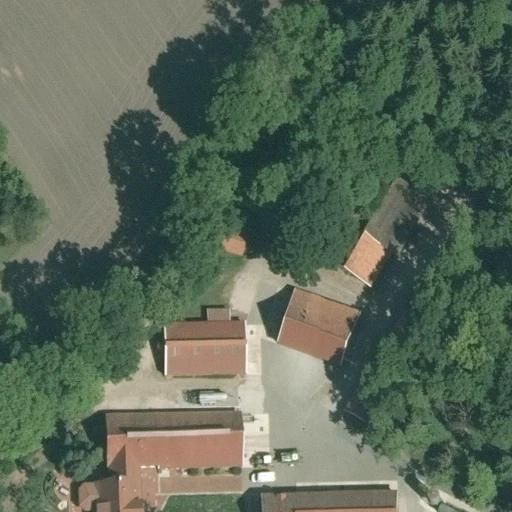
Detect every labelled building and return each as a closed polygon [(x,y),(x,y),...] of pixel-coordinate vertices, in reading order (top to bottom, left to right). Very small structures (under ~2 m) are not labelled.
[(242,262),(249,240),(219,231),(213,253),(242,262)] [(354,235),(322,277),(365,309),(396,267),(354,235)] [(414,293),(410,291),(336,422),(371,442),(373,438),(445,311),(414,293)] [(272,357),(346,377),(362,315),(288,295),(272,357)] [(162,364),(246,366),(247,324),(163,322),(162,364)] [(142,511),(143,486),(238,486),(240,429),(101,432),(101,495),(93,495),(93,511),(142,511)] [(405,511),(405,496),(259,499),(259,511),(405,511)]
